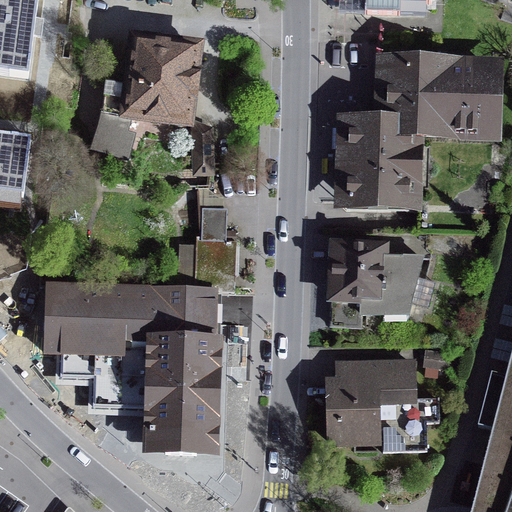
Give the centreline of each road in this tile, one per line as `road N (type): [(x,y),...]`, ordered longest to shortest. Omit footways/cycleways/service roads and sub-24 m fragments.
road 1 (secondary): [(275,511),(297,0)]
road 2 (residential): [(0,390),(136,511)]
